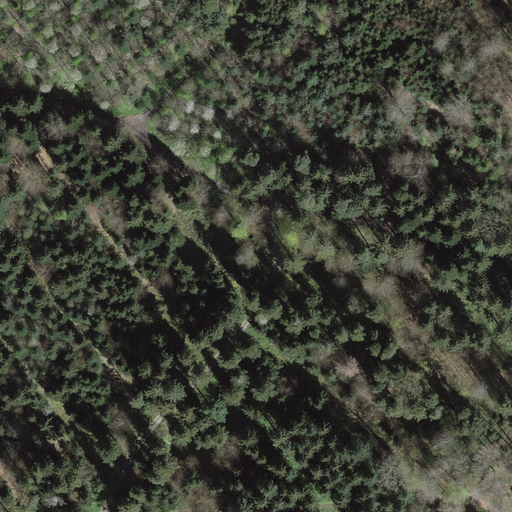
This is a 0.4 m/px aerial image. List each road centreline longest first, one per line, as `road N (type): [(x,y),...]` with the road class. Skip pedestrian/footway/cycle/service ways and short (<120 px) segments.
road 1 (track): [(0,91),(80,105),(132,130),(159,154),(274,203),(280,250),(270,287),(198,366),(135,453),(106,511)]
road 2 (track): [(495,511),(442,501),(250,511)]
road 3 (track): [(274,203),(511,254)]
road 4 (track): [(254,0),(233,37),(132,130)]
